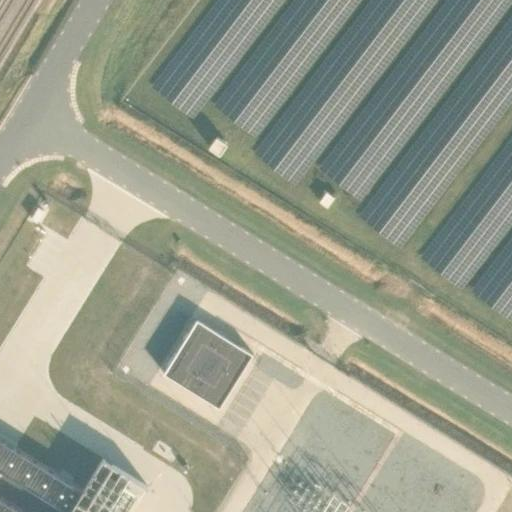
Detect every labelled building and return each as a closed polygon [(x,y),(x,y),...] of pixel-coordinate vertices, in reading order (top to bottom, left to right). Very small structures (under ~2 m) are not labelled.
[(31,284),(67,224),(42,209),(6,270),(31,284)] [(220,407),(254,353),(236,342),(229,338),(198,318),(164,372),(220,407)] [(65,352),(54,374),(78,387),(90,364),(65,352)] [(136,407),(143,395),(108,376),(96,398),(121,411),(126,402),(136,407)] [(372,458),(385,436),(356,420),(344,442),(372,458)] [(0,468),(67,510),(81,488),(0,437),(0,468)] [(131,511),(149,486),(101,456),(81,488),(67,510),(66,511),(131,511)] [(0,511),(25,511),(0,496),(0,511)]
